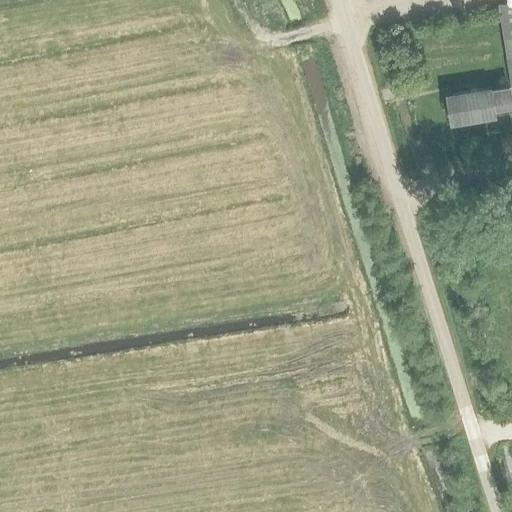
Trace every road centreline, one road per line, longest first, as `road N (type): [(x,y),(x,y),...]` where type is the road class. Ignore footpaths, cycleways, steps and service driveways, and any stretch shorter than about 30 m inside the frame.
road 1 (unclassified): [(497,511),(338,0)]
road 2 (track): [(233,0),(266,39),(288,41),(345,23)]
